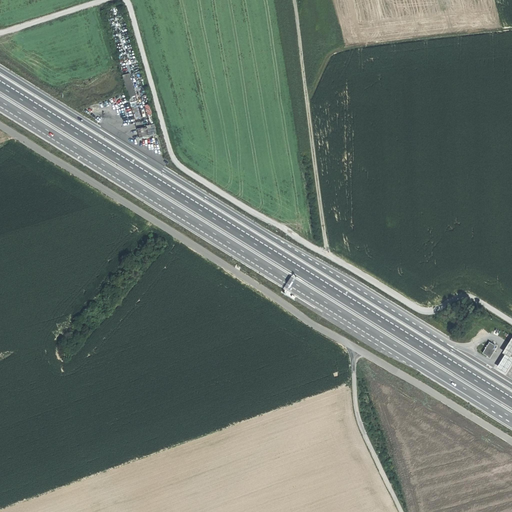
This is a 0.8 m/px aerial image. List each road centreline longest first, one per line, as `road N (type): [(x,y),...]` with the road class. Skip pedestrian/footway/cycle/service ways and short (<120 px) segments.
road 1 (trunk): [(0,100),(511,417)]
road 2 (trunk): [(511,403),(0,86)]
road 3 (secondary): [(511,386),(0,71)]
road 4 (track): [(131,0),(178,175),(330,270)]
road 5 (track): [(297,0),(330,270)]
road 6 (track): [(511,25),(324,53),(312,101)]
road 7 (track): [(511,325),(458,298),(415,320),(330,270)]
road 8 (track): [(352,346),(511,441)]
road 9 (track): [(352,346),(358,420),(400,511)]
